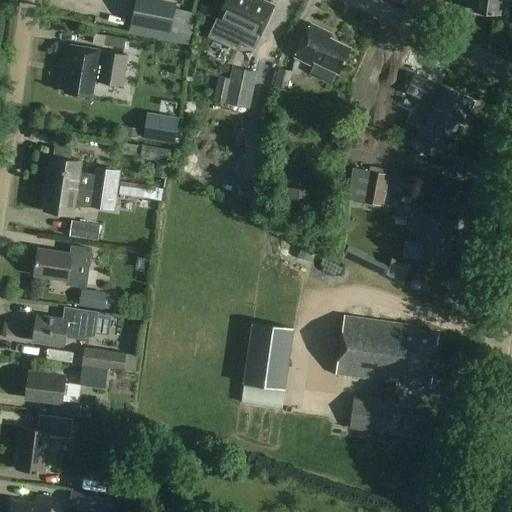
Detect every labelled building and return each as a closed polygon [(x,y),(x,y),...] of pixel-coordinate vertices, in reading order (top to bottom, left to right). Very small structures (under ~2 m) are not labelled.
[(176,5),(149,0),(135,0),(129,34),(169,42),(176,5)] [(224,0),(218,15),(244,27),(242,31),(258,39),(274,5),(263,0),(224,0)] [(473,0),(472,11),(501,14),(502,0),(473,0)] [(190,34),(192,7),(180,6),(179,33),(190,34)] [(332,35),(311,24),(295,57),(311,65),(313,61),(339,73),(351,49),(330,38),(332,35)] [(102,38),(81,35),(79,47),(67,45),(63,68),(68,68),(64,92),(92,97),(95,81),(122,85),(127,55),(100,51),(102,38)] [(218,77),(213,100),(225,103),(249,108),(257,72),(233,67),(230,80),(218,77)] [(293,72),(280,68),(274,87),(287,91),(293,72)] [(473,103),(440,87),(432,104),(436,106),(423,131),(448,143),(458,122),(463,124),(473,103)] [(48,185),(86,191),(87,185),(78,184),(82,161),(70,159),(71,150),(70,149),(58,147),(55,148),(54,157),(52,157),(48,185)] [(169,149),(141,147),(140,157),(158,158),(157,177),(167,177),(169,149)] [(389,174),(353,168),(347,200),(384,206),(389,174)] [(96,179),(94,192),(117,196),(119,183),(96,179)] [(86,194),(86,191),(48,185),(44,212),(73,216),(77,193),(86,194)] [(295,191),(293,220),(310,221),(312,192),(295,191)] [(117,196),(94,192),(92,203),(115,207),(117,196)] [(458,218),(422,213),(417,243),(422,243),(419,260),(447,264),(451,240),(455,241),(458,218)] [(101,226),(72,221),(69,239),(98,243),(101,226)] [(91,249),(72,246),(71,254),(38,249),(34,276),(67,280),(66,284),(85,287),(91,249)] [(105,293),(81,290),(79,307),(103,310),(105,293)] [(64,307),(63,319),(37,315),(33,341),(64,346),(65,338),(76,340),(95,337),(99,312),(64,307)] [(410,326),(344,317),(336,374),(377,380),(374,399),(354,397),(350,428),(390,433),(397,381),(411,383),(411,380),(431,382),(437,335),(418,332),(410,326)] [(294,329),(252,323),(244,383),(286,389),(294,329)] [(82,366),(109,370),(109,368),(136,372),(139,355),(85,347),(82,366)] [(106,390),(109,370),(82,366),(79,386),(106,390)] [(25,398),(56,402),(54,413),(80,417),(82,404),(62,402),(66,377),(29,372),(25,398)] [(73,419),(39,415),(37,430),(22,428),(17,470),(44,473),(49,436),(70,438),(73,419)] [(139,476),(115,472),(113,487),(137,491),(139,476)] [(102,495),(72,491),(70,505),(100,509),(102,495)] [(49,511),(52,498),(36,496),(35,504),(13,501),(11,511),(49,511)]
